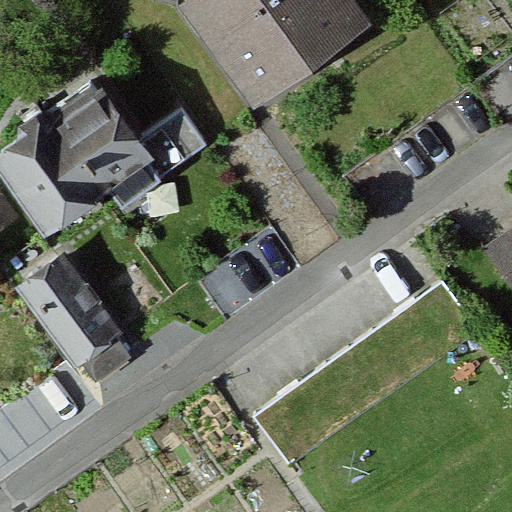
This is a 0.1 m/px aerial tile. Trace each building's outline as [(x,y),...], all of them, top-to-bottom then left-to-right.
[(374,19),(359,0),(183,0),(260,103),(374,19)] [(133,138),(91,79),(0,144),(0,161),(41,220),(109,172),(127,197),(206,140),(181,104),(133,138)] [(511,223),(487,241),(511,275),(511,223)] [(63,239),(15,273),(77,360),(125,326),(63,239)] [(476,334),(441,283),(255,410),(290,461),(476,334)]
